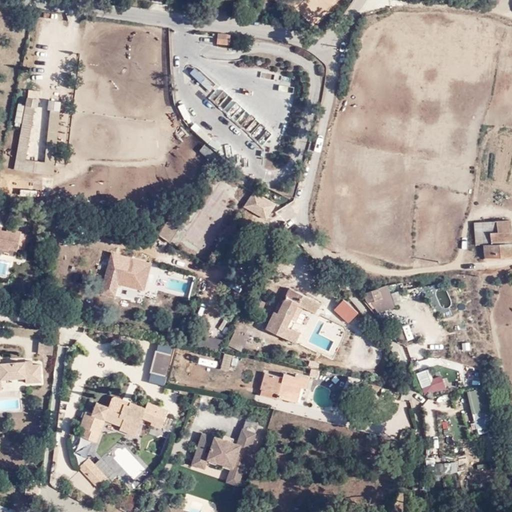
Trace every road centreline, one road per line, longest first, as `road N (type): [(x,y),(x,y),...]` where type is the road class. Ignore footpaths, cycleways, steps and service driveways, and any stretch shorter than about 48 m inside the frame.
road 1 (unclassified): [(416,511),(417,431),(394,353),(342,292),(307,218),(338,41)]
road 2 (residential): [(338,41),(30,0)]
